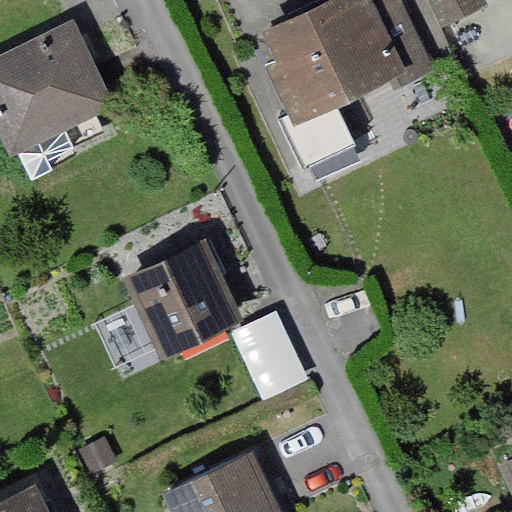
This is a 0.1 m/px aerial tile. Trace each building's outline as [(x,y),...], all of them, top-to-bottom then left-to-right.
[(275,128),(299,179),(350,155),(331,116),(389,88),(413,138),(456,117),(399,0),(369,15),(361,0),(347,0),(261,42),(277,75),(264,81),(284,124),(275,128)] [(474,0),(420,0),(436,32),(480,11),(474,0)] [(71,30),(0,63),(0,145),(11,169),(114,121),(71,30)] [(242,330),(203,249),(120,288),(159,369),(242,330)] [(275,511),(253,462),(164,502),(168,511),(275,511)] [(511,465),(496,473),(511,506),(511,465)] [(51,511),(42,493),(0,511),(51,511)]
